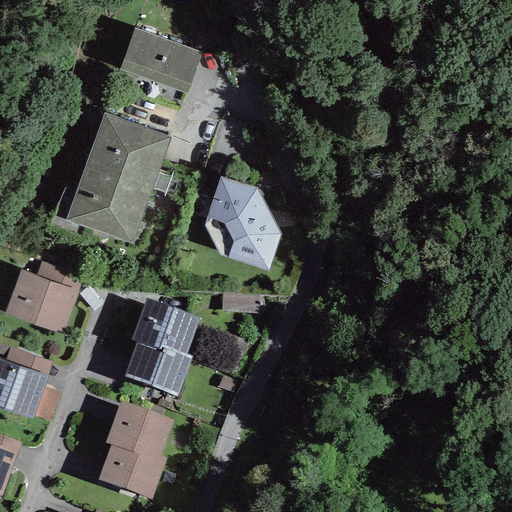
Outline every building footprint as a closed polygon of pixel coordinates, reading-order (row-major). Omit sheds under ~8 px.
[(201,53),(134,28),(120,70),(186,93),(201,53)] [(169,138),(104,113),(66,220),(132,243),(169,138)] [(219,255),(268,271),(281,235),(257,188),(220,177),(204,226),(219,255)] [(37,276),(79,291),(88,266),(45,251),(37,276)] [(37,276),(21,270),(5,314),(62,335),(79,291),(37,276)] [(258,313),(259,295),(223,293),(222,311),(258,313)] [(163,345),(186,354),(198,319),(146,298),(130,340),(137,343),(160,353),(163,345)] [(137,343),(123,376),(176,397),(192,356),(186,354),(163,345),(160,353),(137,343)] [(5,361),(48,376),(52,362),(11,347),(5,361)] [(5,361),(0,358),(0,407),(32,420),(34,415),(44,387),(48,376),(5,361)] [(233,392),(238,379),(224,373),(219,386),(233,392)] [(44,387),(34,415),(50,422),(60,393),(44,387)] [(134,447),(160,456),(172,420),(121,400),(105,444),(110,445),(132,453),(134,447)] [(0,447),(17,454),(21,443),(0,434),(0,447)] [(110,445),(97,480),(151,500),(166,458),(160,456),(134,447),(132,453),(110,445)] [(0,447),(0,494),(1,495),(17,454),(0,447)]
